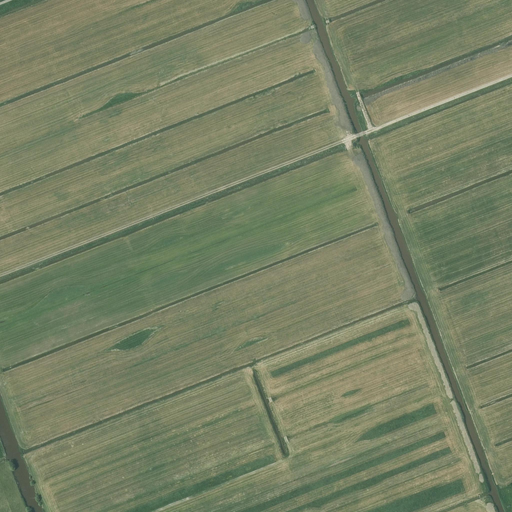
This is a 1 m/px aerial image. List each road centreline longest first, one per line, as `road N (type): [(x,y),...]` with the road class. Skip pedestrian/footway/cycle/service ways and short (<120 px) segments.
road 1 (track): [(0,274),(372,131),(357,92)]
road 2 (track): [(372,131),(511,76)]
